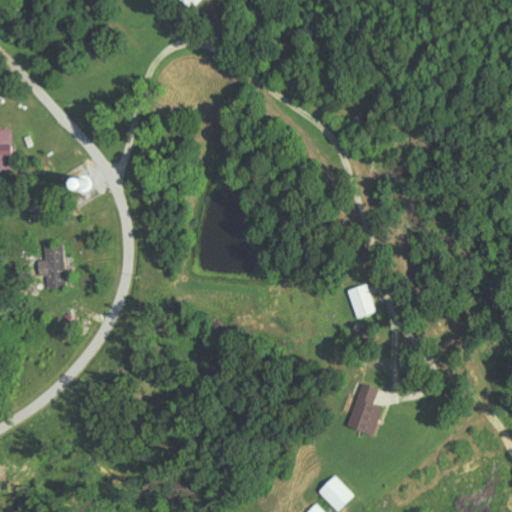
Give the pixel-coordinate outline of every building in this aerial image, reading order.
[(181,0),(191,9),(199,0),(181,0)] [(0,164),(13,164),(11,129),(0,129),(0,164)] [(46,246),(47,261),(39,261),(40,276),(49,275),(49,288),(67,287),(66,245),(46,246)] [(356,318),(376,314),(370,285),(350,289),(356,318)] [(351,428),(377,434),(383,406),(376,405),(380,388),(361,383),(351,428)] [(319,491),(339,511),(356,496),(336,476),(319,491)] [(326,511),(317,503),(308,511),(326,511)]
